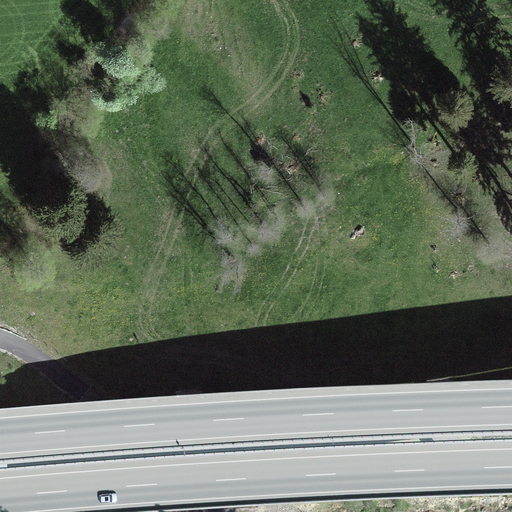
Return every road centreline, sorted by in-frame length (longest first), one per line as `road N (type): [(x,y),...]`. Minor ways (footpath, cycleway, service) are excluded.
road 1 (motorway): [(511,407),(0,434)]
road 2 (motorway): [(0,495),(511,468)]
